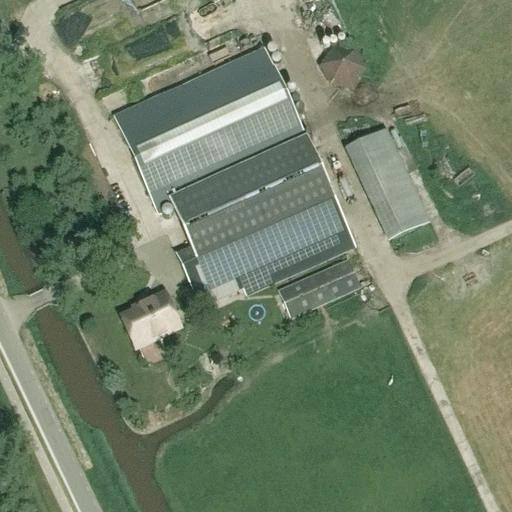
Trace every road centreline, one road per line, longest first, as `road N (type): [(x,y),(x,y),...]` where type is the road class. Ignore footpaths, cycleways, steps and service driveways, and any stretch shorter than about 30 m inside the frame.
road 1 (track): [(494,511),(323,134)]
road 2 (unclassified): [(90,511),(0,323)]
road 3 (track): [(511,224),(389,281)]
